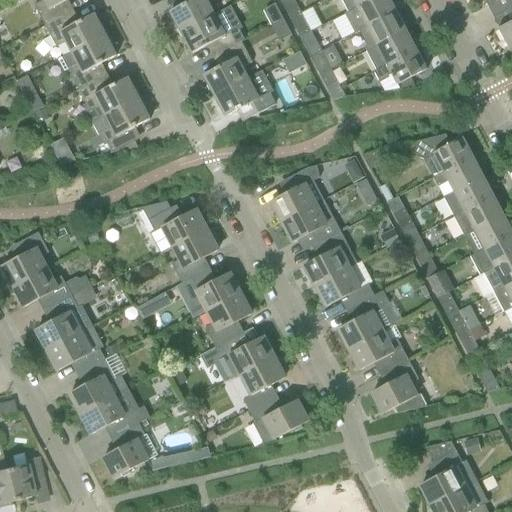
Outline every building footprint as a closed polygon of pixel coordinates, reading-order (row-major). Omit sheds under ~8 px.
[(43,0),(44,1),(34,6),(45,27),(68,15),(62,4),(69,0),(43,0)] [(173,23),(178,34),(214,16),(208,5),(217,0),(189,0),(190,2),(170,12),(175,22),(173,23)] [(301,14),(297,6),(293,0),(280,0),(290,19),(301,14)] [(340,0),(347,14),(373,0),(340,0)] [(373,0),(347,14),(344,15),(354,35),(359,32),(396,13),(391,4),(392,0),(373,0)] [(511,0),(481,0),(483,2),(484,1),(487,6),(499,0),(507,0),(511,8),(511,7),(511,0)] [(511,22),(498,30),(509,51),(511,49),(511,7),(511,8),(511,9),(511,22)] [(401,22),(396,13),(359,32),(366,45),(364,50),(366,53),(406,32),(404,27),(405,23),(401,22)] [(301,14),(290,19),(300,39),(311,33),(305,21),(301,14)] [(73,25),(68,15),(45,27),(56,48),(66,42),(71,53),(105,36),(94,15),(73,25)] [(214,16),(178,34),(184,45),(186,44),(192,55),(212,44),(218,54),(241,42),(230,22),(220,27),(214,16)] [(408,36),(406,32),(366,53),(376,72),(416,51),(411,42),(413,38),(408,36)] [(321,52),(311,33),(300,39),(310,58),(321,52)] [(105,36),(71,53),(58,61),(64,72),(68,70),(78,90),(101,78),(95,68),(116,57),(105,36)] [(224,65),(203,76),(208,86),(206,87),(212,98),(248,79),(242,68),(252,63),(241,42),(218,54),(224,65)] [(376,72),(374,73),(380,84),(389,79),(388,77),(392,75),(398,86),(409,80),(416,76),(421,77),(422,73),(426,71),(416,51),(376,72)] [(331,71),(321,52),(310,58),(320,77),(331,71)] [(331,71),(320,77),(330,96),(341,90),(331,71)] [(248,79),(212,98),(218,109),(220,108),(225,118),(237,112),(240,110),(246,107),(252,118),(258,115),(275,106),(269,95),(273,93),(262,72),(248,79)] [(101,78),(78,90),(89,111),(99,106),(105,117),(139,99),(127,78),(107,89),(101,78)] [(341,90),(330,96),(333,101),(346,98),(341,90)] [(139,99),(105,117),(111,128),(101,133),(112,154),(135,142),(129,131),(150,120),(139,99)] [(443,174),(473,158),(462,139),(458,141),(454,140),(449,142),(446,136),(413,143),(415,154),(419,159),(425,160),(434,156),(443,174)] [(388,150),(362,156),(368,168),(392,157),(388,150)] [(473,158),(443,174),(434,179),(438,187),(448,182),(454,193),(483,178),(480,173),(482,168),(477,167),(473,158)] [(281,224),(315,206),(305,185),(313,181),(307,169),(285,181),(290,192),(271,203),(275,211),(274,211),(281,224)] [(483,178),(454,193),(444,198),(454,217),(493,197),(488,188),(490,184),(485,182),(483,178)] [(366,182),(358,186),(363,197),(372,192),(366,182)] [(497,205),(493,197),(454,217),(464,236),(474,231),(503,216),(500,211),(502,207),(497,205)] [(315,206),(281,224),(288,237),(289,236),(293,244),(297,242),(312,234),(318,245),(341,233),(334,221),(330,213),(324,201),(315,206)] [(176,221),(170,209),(166,203),(142,209),(148,221),(154,233),(163,228),(173,249),(208,231),(201,218),(200,218),(196,210),(176,221)] [(397,223),(408,217),(404,209),(393,215),(397,223)] [(506,221),(503,216),(474,231),(484,250),(511,235),(511,233),(509,226),(510,222),(506,221)] [(408,217),(397,223),(405,238),(416,232),(412,225),(408,217)] [(393,230),(380,237),(386,250),(400,243),(393,230)] [(173,249),(180,260),(171,265),(182,285),(204,273),(198,262),(217,252),(213,244),(214,243),(208,231),(173,249)] [(341,233),(318,245),(324,256),(305,266),(309,274),(308,275),(315,288),(357,265),(341,233)] [(48,254),(44,246),(44,245),(38,234),(16,245),(22,257),(2,267),(6,275),(5,276),(12,288),(47,270),(40,258),(48,254)] [(484,251),(470,258),(480,277),(484,275),(511,259),(511,235),(484,250),(484,251)] [(418,236),(407,242),(417,261),(429,255),(418,236)] [(429,255),(417,261),(427,280),(439,274),(429,255)] [(511,259),(484,275),(494,294),(511,284),(511,259)] [(351,269),(315,288),(321,300),(322,300),(326,308),(340,300),(346,297),(352,309),(374,297),(368,285),(361,289),(351,269)] [(47,270),(12,288),(19,301),(20,300),(24,308),(43,298),(49,309),(72,298),(66,286),(65,284),(61,278),(53,282),(47,270)] [(204,273),(182,285),(178,287),(195,318),(207,312),(241,294),(234,282),(233,282),(229,274),(210,284),(204,273)] [(439,274),(427,280),(437,299),(449,293),(439,274)] [(75,279),(65,284),(66,286),(72,298),(85,291),(79,280),(75,279)] [(511,284),(494,294),(495,296),(494,301),(498,302),(504,313),(511,308),(511,284)] [(374,297),(352,309),(358,320),(339,330),(343,338),(341,339),(348,351),(394,327),(395,326),(385,307),(389,304),(383,292),(374,297)] [(449,293),(437,299),(448,319),(459,313),(449,293)] [(207,312),(213,325),(205,329),(215,349),(237,337),(232,326),(251,316),(247,308),(248,307),(241,294),(207,312)] [(72,298),(49,309),(55,320),(36,331),(40,339),(39,339),(46,352),(92,328),(81,307),(78,309),(72,298)] [(145,305),(136,309),(142,321),(151,316),(145,305)] [(463,321),(459,313),(448,319),(458,338),(469,332),(468,330),(477,325),(473,316),(463,321)] [(92,328),(46,352),(52,365),(53,364),(58,372),(77,362),(83,373),(105,361),(99,350),(102,348),(92,328)] [(384,332),(348,351),(355,364),(356,363),(360,371),(374,364),(380,361),(385,372),(408,361),(402,349),(397,340),(390,344),(384,332)] [(469,332),(458,338),(462,345),(473,339),(469,332)] [(237,337),(215,349),(201,356),(208,368),(216,363),(226,384),(240,376),(275,358),(268,345),(267,346),(263,338),(243,348),(237,337)] [(114,344),(103,349),(108,358),(118,353),(114,344)] [(275,358),(240,376),(251,396),(243,401),(249,412),(271,400),(265,389),(285,379),(280,371),(281,371),(275,358)] [(105,361),(83,373),(89,384),(69,394),(73,402),(72,403),(79,416),(114,397),(128,390),(121,377),(115,380),(105,361)] [(408,361),(385,372),(391,383),(372,394),(376,402),(375,402),(382,415),(394,409),(397,414),(427,407),(421,395),(416,397),(409,384),(418,380),(414,372),(408,361)] [(478,376),(489,370),(485,362),(474,368),(478,376)] [(179,367),(169,372),(176,387),(186,382),(179,367)] [(494,380),(489,370),(478,376),(487,393),(500,390),(494,380)] [(114,397),(79,416),(86,428),(87,428),(91,436),(111,426),(117,437),(139,425),(133,413),(124,418),(114,397)] [(271,400),(249,412),(255,423),(252,425),(264,446),(277,443),(276,440),(309,422),(302,409),(301,410),(296,402),(277,412),(271,400)] [(12,402),(0,404),(0,419),(16,416),(12,402)] [(113,480),(121,476),(122,478),(130,474),(129,472),(158,457),(147,436),(145,436),(139,425),(117,437),(122,448),(103,458),(107,466),(106,467),(113,480)] [(213,432),(205,436),(209,444),(217,439),(213,432)] [(207,449),(183,455),(185,464),(210,459),(207,449)] [(440,476),(434,479),(419,486),(430,507),(477,483),(466,462),(462,464),(456,452),(433,463),(440,476)] [(5,471),(3,471),(1,460),(0,459),(0,505),(1,505),(5,507),(10,506),(12,502),(5,471)] [(25,462),(26,466),(5,471),(12,502),(34,497),(33,493),(35,489),(31,486),(30,483),(43,480),(38,459),(25,462)] [(488,503),(477,483),(430,507),(432,511),(487,511),(484,505),(488,503)]
